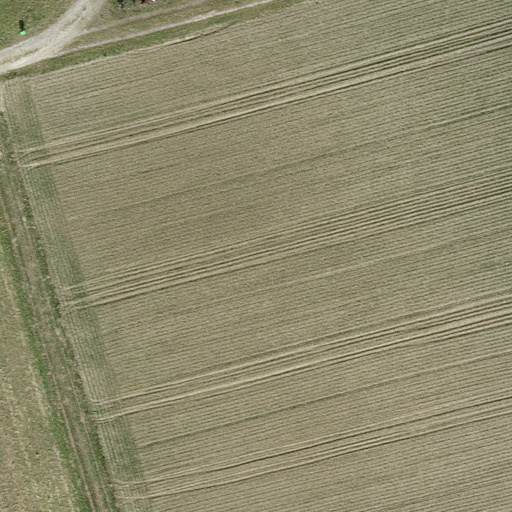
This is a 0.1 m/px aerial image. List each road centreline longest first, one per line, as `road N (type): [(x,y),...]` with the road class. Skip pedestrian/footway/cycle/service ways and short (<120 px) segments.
road 1 (track): [(75,39),(216,0)]
road 2 (track): [(94,0),(75,39),(0,60)]
